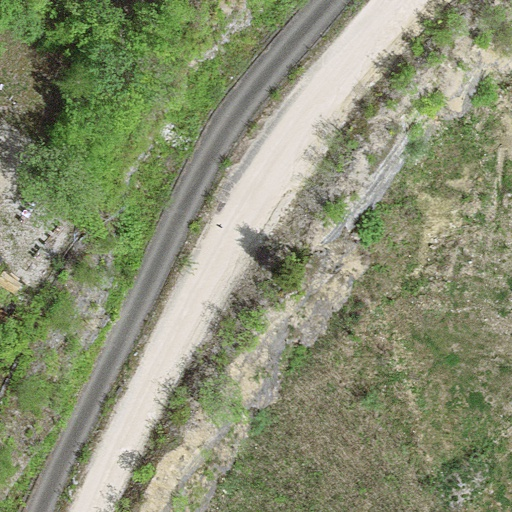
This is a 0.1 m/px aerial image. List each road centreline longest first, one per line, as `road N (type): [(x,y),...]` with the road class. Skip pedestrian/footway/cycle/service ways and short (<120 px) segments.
road 1 (track): [(407,0),(315,108),(194,304),(97,511)]
road 2 (track): [(35,511),(205,158),(270,60),(327,0)]
